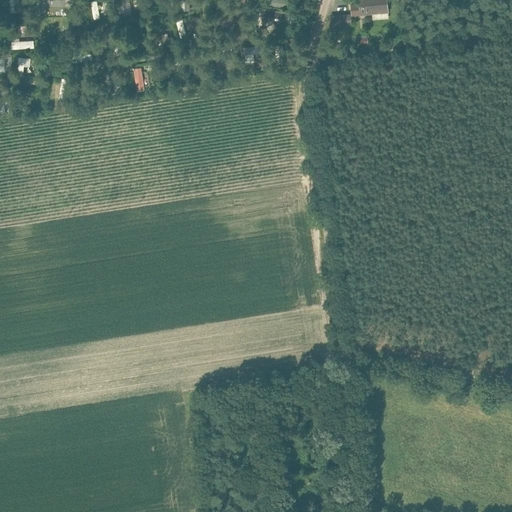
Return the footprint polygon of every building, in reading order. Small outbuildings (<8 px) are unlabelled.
[(97,4),(103,3),(102,0),(92,0),(91,0),(94,19),(100,17),(97,4)] [(359,0),(360,4),(351,5),(351,11),(360,10),(361,14),(388,12),(386,0),(359,0)] [(262,9),(261,17),(284,20),(284,19),(288,19),(289,13),(285,13),(285,12),(262,9)] [(350,15),(333,16),(334,25),(351,24),(350,15)] [(186,36),(182,19),(177,21),(181,37),(186,36)] [(156,37),(158,45),(172,42),(170,33),(156,37)] [(18,43),(10,44),(11,50),(33,48),(33,41),(18,41),(18,43)] [(244,55),(263,54),(263,45),(244,46),(244,55)] [(5,56),(3,75),(10,75),(11,56),(5,56)] [(23,65),(30,66),(30,57),(18,57),(18,71),(23,71),(23,65)] [(143,67),(135,67),(137,90),(144,90),(143,67)] [(55,97),(66,97),(66,78),(55,78),(55,97)]
